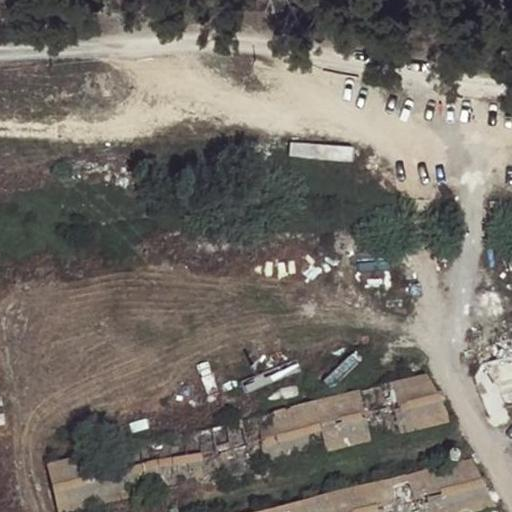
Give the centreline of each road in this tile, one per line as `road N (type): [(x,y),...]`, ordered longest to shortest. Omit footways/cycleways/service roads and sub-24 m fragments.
road 1 (unclassified): [(511,87),(221,42),(0,54)]
road 2 (track): [(490,83),(458,358),(467,403),(511,489)]
